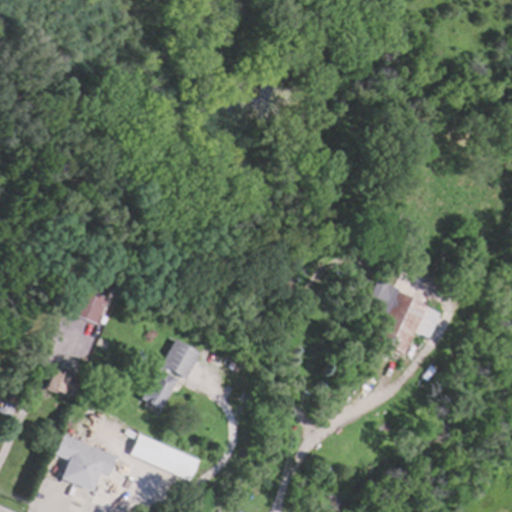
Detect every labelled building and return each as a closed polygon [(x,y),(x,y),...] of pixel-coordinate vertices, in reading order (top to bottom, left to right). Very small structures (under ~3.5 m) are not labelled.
[(90,321),(68,311),(85,271),(108,280),(90,321)] [(361,300),(371,278),(438,311),(427,336),(423,334),(412,356),(369,335),(381,309),(361,300)] [(175,348),(195,361),(181,382),(168,374),(165,380),(172,384),(156,409),(141,400),(175,348)] [(63,397),(42,387),(51,365),(73,374),(63,397)] [(185,479),(123,452),(133,430),(194,458),(185,479)] [(111,458),(103,475),(94,471),(85,490),(54,476),(61,462),(49,456),(59,434),(111,458)]
